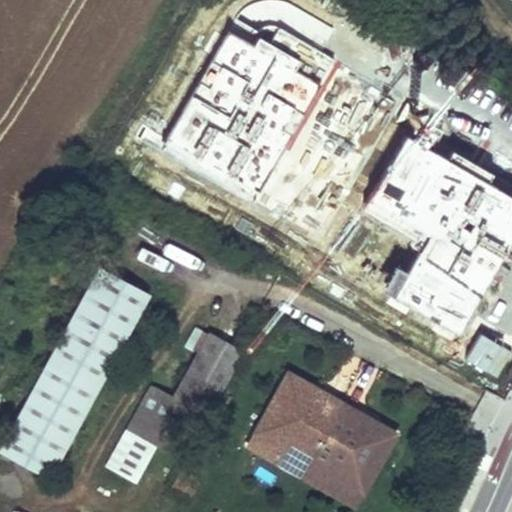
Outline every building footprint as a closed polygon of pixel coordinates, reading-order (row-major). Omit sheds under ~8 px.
[(244,36),(227,27),(163,139),(255,191),(319,79),(244,36)] [(511,233),(511,191),(403,132),(368,195),(428,227),(391,295),(458,332),(511,233)] [(146,296),(97,269),(0,446),(0,447),(49,474),(146,296)] [(237,349),(205,330),(166,398),(147,385),(124,422),(178,454),(237,349)] [(342,397),(290,368),(257,423),(285,439),(276,454),(301,468),(342,397)] [(366,410),(342,397),(301,468),(327,482),(337,464),(362,479),(394,424),(366,410)] [(285,439),(257,423),(248,439),(276,454),(285,439)] [(362,479),(337,464),(327,482),(352,496),(362,479)]
